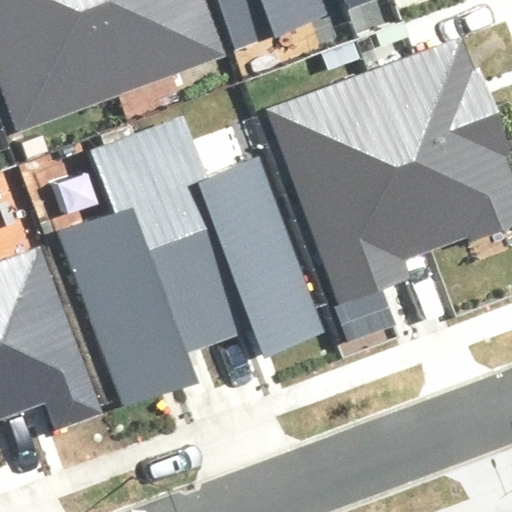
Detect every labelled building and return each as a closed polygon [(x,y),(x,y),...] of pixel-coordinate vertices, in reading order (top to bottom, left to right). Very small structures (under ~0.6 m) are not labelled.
[(0,0),(0,108),(5,123),(111,82),(81,0),(0,0)] [(81,0),(111,82),(214,45),(198,0),(81,0)] [(213,0),(226,35),(324,0),(213,0)] [(361,56),(428,238),(511,206),(511,188),(451,23),(361,56)] [(251,96),(322,291),(402,262),(397,249),(428,238),(361,56),(251,96)] [(247,355),(314,332),(253,156),(203,173),(181,109),(131,125),(205,338),(237,327),(247,355)] [(55,224),(116,399),(183,376),(174,348),(205,338),(131,125),(83,142),(105,206),(55,224)] [(0,411),(39,397),(49,425),(100,406),(39,241),(0,255),(0,411)]
